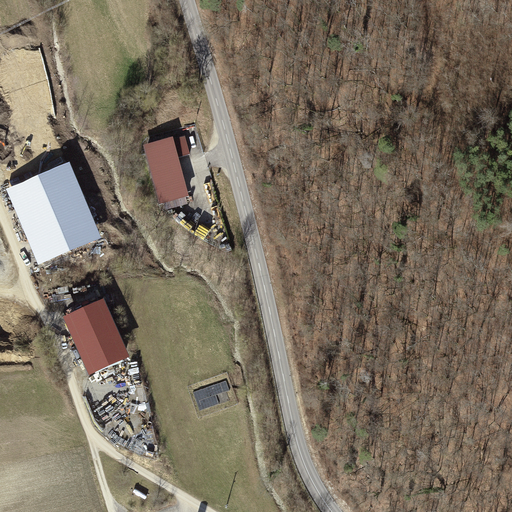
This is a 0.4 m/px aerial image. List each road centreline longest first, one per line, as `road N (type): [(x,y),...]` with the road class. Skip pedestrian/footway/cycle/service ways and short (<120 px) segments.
road 1 (tertiary): [(333,511),(301,453),(188,0)]
road 2 (track): [(32,290),(90,432)]
road 3 (track): [(90,432),(211,511)]
